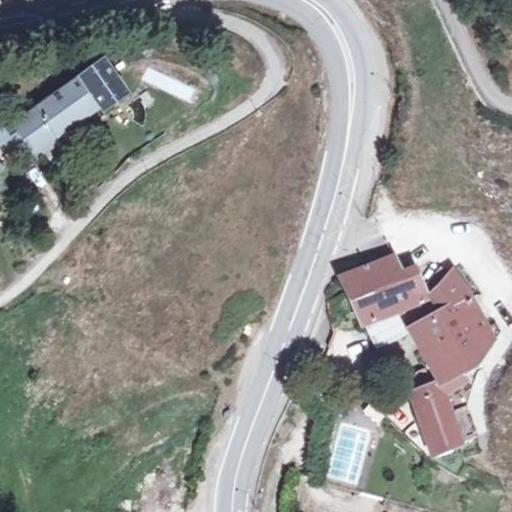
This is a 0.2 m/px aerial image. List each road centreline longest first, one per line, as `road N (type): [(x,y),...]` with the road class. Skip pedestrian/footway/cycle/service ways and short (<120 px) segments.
road 1 (secondary): [(302,0),(326,16),(345,46),(355,81),(351,132),(231,511)]
road 2 (residential): [(0,302),(137,169),(267,92),(271,62),(262,45),(223,19),(166,12),(163,0)]
road 3 (residential): [(444,0),(482,83),(511,107)]
